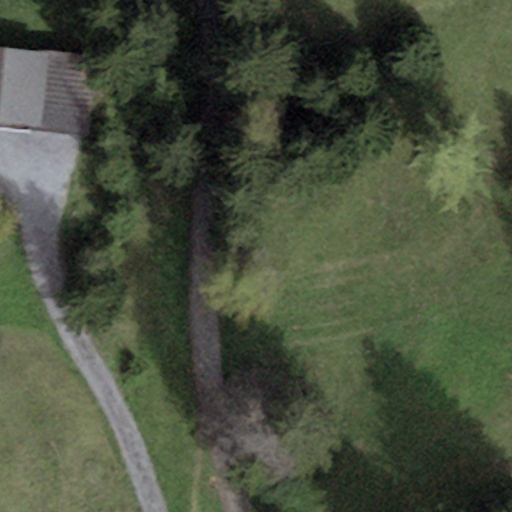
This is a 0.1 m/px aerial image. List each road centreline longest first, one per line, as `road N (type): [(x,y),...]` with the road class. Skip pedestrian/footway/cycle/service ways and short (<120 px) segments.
road 1 (track): [(207,0),(200,275),(234,511)]
road 2 (track): [(154,511),(136,452),(62,319),(36,222)]
